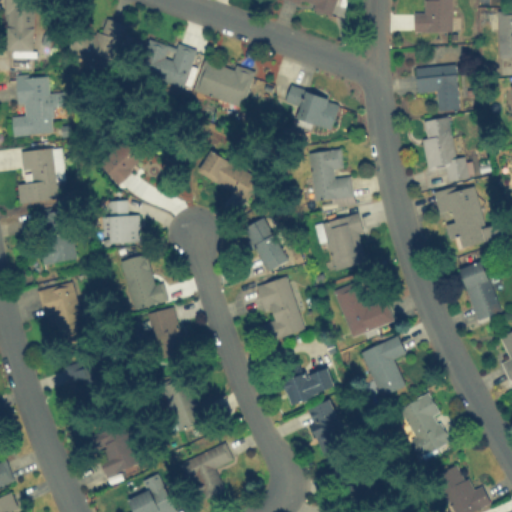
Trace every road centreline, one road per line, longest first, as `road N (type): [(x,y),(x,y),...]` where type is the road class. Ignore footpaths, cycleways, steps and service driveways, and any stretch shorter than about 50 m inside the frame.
road 1 (residential): [(379,0),(381,131),(397,217),(422,295),(511,465)]
road 2 (residential): [(286,489),(234,372),(194,239)]
road 3 (residential): [(379,72),(164,0)]
road 4 (residential): [(0,310),(24,392),(75,511)]
